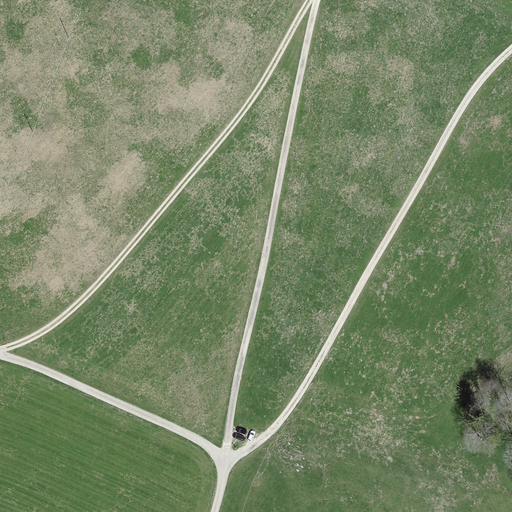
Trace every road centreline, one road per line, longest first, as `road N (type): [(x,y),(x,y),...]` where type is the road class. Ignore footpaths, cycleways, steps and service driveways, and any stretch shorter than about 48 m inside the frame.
road 1 (track): [(226,458),(263,438),(301,391),(465,104),(511,48)]
road 2 (track): [(315,0),(256,96),(84,302),(2,354)]
road 3 (track): [(319,0),(226,458)]
road 4 (track): [(0,354),(226,458)]
